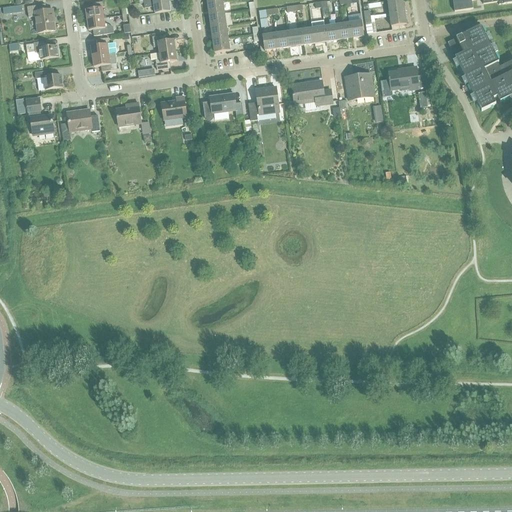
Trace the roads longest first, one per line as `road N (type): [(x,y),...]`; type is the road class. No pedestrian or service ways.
road 1 (tertiary): [(0,405),(73,462),(116,477),(511,473)]
road 2 (residential): [(202,78),(430,45)]
road 3 (residential): [(504,138),(482,139),(430,45)]
road 4 (residential): [(82,95),(202,78)]
